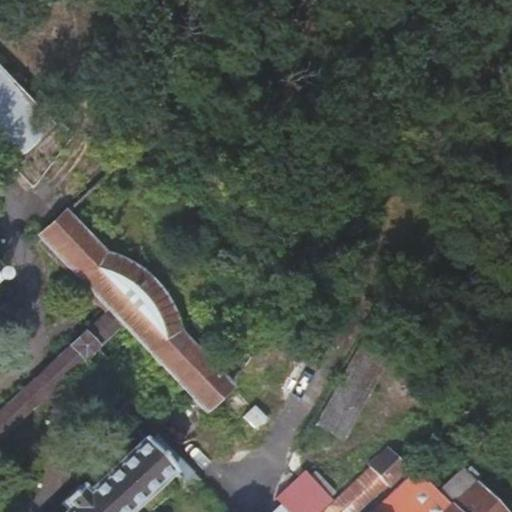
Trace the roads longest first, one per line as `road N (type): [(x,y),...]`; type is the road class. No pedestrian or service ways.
road 1 (track): [(511,5),(245,503),(261,511)]
road 2 (track): [(102,0),(71,50),(459,219),(511,272)]
road 3 (track): [(262,511),(361,435),(511,367)]
